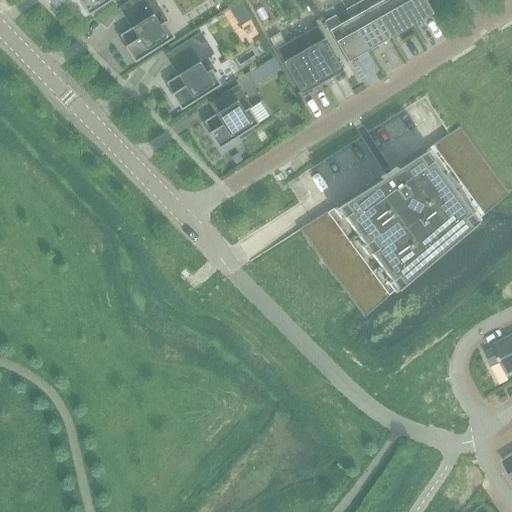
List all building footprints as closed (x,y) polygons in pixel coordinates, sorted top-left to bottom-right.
[(80,0),(89,14),(111,0),(80,0)] [(134,25),(119,35),(136,61),(172,38),(162,23),(167,21),(153,0),(128,0),(121,5),(134,25)] [(368,0),(361,0),(345,9),(368,49),(389,37),(368,0)] [(368,0),(389,37),(410,25),(395,0),(368,0)] [(423,0),(395,0),(410,25),(431,13),(423,0)] [(241,3),(229,10),(240,26),(251,19),(241,3)] [(202,14),(189,21),(193,29),(207,22),(202,14)] [(335,15),(324,21),(347,61),(368,49),(350,18),(340,24),(335,15)] [(316,25),(274,48),(300,93),(342,70),(316,25)] [(180,73),(165,82),(182,109),(218,86),(209,71),(213,68),(207,58),(213,54),(200,32),(167,52),(180,73)] [(273,57),(250,72),(257,83),(280,68),(273,57)] [(218,111),(203,121),(220,148),(238,136),(240,138),(252,131),(250,128),(256,125),(247,110),(251,107),(237,84),(211,100),(218,111)] [(334,205),(396,289),(476,221),(423,149),(386,173),(366,186),(334,205)] [(237,154),(230,158),(234,164),(241,160),(237,154)] [(315,242),(353,304),(377,289),(367,271),(355,278),(343,259),(336,263),(329,251),(337,247),(329,234),(315,242)] [(511,371),(511,334),(492,345),(493,348),(500,361),(506,374),(511,371)] [(491,366),(500,361),(493,348),(485,353),(491,366)] [(511,455),(503,461),(511,475),(511,455)]
